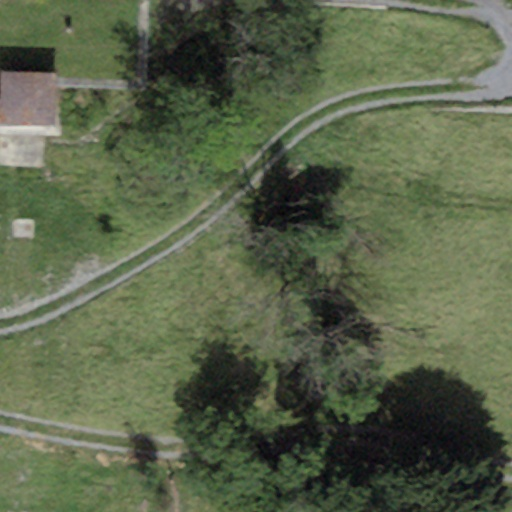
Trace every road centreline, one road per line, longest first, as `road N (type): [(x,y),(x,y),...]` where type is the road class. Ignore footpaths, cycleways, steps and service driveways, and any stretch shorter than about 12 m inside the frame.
road 1 (track): [(0,306),(166,257),(190,203),(184,134),(269,103),(511,82)]
road 2 (track): [(511,472),(0,424)]
